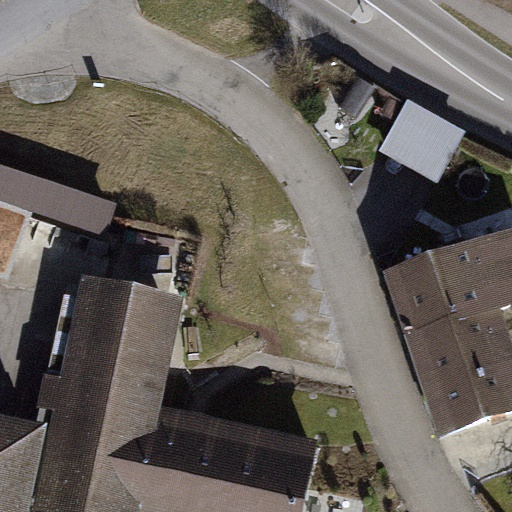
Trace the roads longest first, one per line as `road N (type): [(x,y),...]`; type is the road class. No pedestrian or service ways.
road 1 (residential): [(446,511),(399,423),(325,210),(286,144),(190,71),(37,1)]
road 2 (tertiary): [(511,105),(341,0)]
